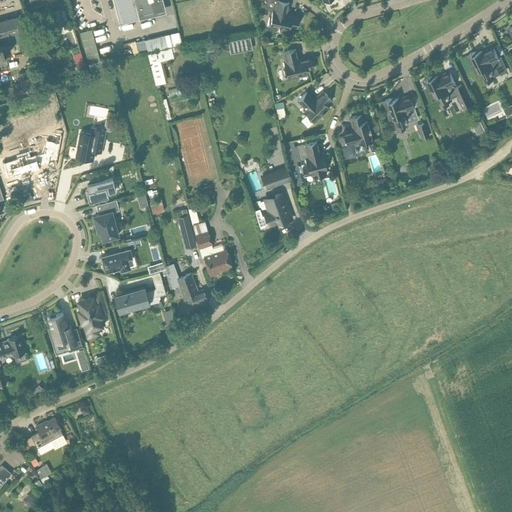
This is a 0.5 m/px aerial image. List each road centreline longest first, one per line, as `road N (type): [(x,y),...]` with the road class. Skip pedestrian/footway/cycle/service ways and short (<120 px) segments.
road 1 (residential): [(0,431),(159,356),(315,236),(454,184),(511,146)]
road 2 (residential): [(506,0),(362,79),(336,63),(341,28),(418,0)]
road 3 (residential): [(0,258),(20,226),(42,214),(60,216),(75,236),(57,285),(0,313)]
